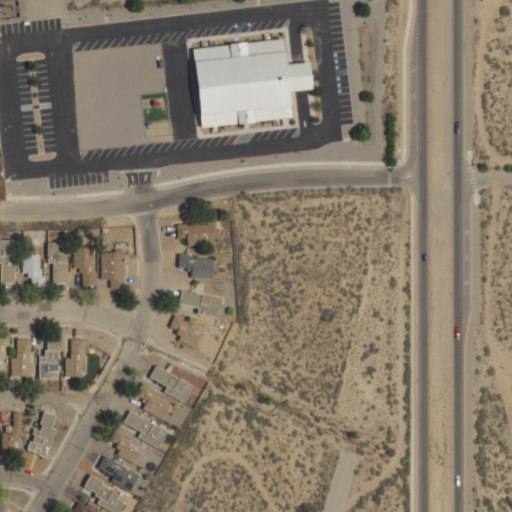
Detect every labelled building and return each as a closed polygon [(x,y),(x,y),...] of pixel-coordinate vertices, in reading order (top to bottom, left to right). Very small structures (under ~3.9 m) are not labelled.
[(192,47),(199,126),(290,118),(288,91),(310,89),(308,62),(284,64),(282,39),(192,47)] [(176,223),(176,238),(185,238),(185,244),(212,244),(212,223),(176,223)] [(46,243),(46,264),(51,263),(52,283),(66,283),(65,243),(46,243)] [(100,252),(100,279),(109,279),(109,286),(123,286),(123,244),(114,244),(114,252),(100,252)] [(73,275),(83,275),(83,285),(94,285),(94,248),(73,248),(73,275)] [(30,285),(42,285),(42,254),(21,254),(21,276),(30,276),(30,285)] [(211,257),(177,256),(177,266),(187,267),(187,277),(210,277),(211,257)] [(0,283),(13,283),(13,257),(0,257),(0,283)] [(215,318),(219,297),(180,289),(177,304),(196,308),(195,314),(215,318)] [(177,330),(173,339),(193,348),(198,337),(191,334),(195,325),(173,315),(168,326),(177,330)] [(58,379),(58,337),(47,337),(47,349),(38,349),(38,379),(58,379)] [(29,338),(11,338),(11,376),(29,376),(29,338)] [(83,338),(64,338),(64,376),(83,376),(83,338)] [(183,400),(191,386),(155,364),(146,379),(183,400)] [(165,370),(192,385),(186,397),(192,400),(198,390),(194,388),(198,381),(168,365),(165,370)] [(139,407),(177,427),(186,409),(139,384),(133,396),(142,401),(139,407)] [(44,456),(56,415),(41,410),(28,452),(44,456)] [(157,446),(165,431),(128,411),(120,426),(157,446)] [(151,473),(161,453),(114,429),(108,440),(116,444),(112,453),(151,473)] [(0,452),(16,452),(16,432),(0,432),(0,452)] [(95,472),(130,489),(138,474),(102,456),(95,472)] [(95,495),(91,501),(111,511),(116,511),(126,496),(89,475),(82,487),(95,495)] [(97,511),(78,501),(71,511),(97,511)]
